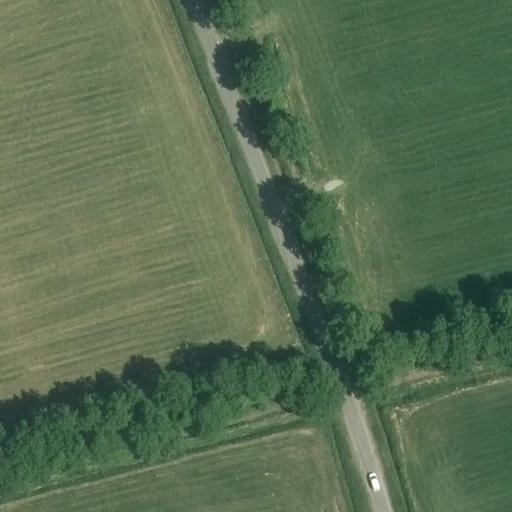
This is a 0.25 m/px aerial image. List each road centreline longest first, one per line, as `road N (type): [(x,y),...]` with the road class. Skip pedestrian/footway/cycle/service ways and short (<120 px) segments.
road 1 (unclassified): [(379,511),(345,397),(192,0)]
road 2 (track): [(345,397),(511,352)]
